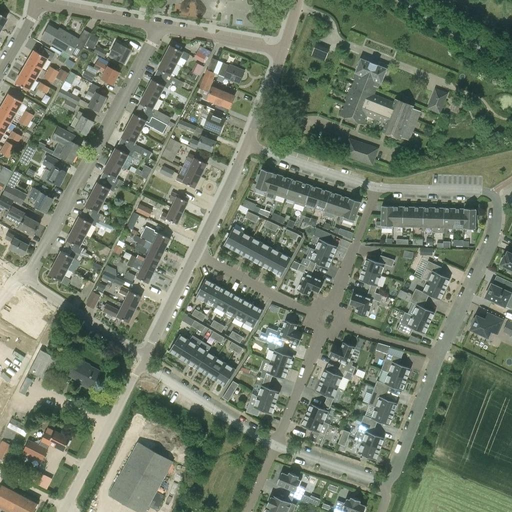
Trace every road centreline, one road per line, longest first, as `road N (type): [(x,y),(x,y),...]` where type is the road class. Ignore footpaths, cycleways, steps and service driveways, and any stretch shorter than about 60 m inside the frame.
road 1 (residential): [(26,283),(164,25)]
road 2 (residential): [(376,187),(496,198),(495,236),(439,356)]
road 3 (residential): [(64,511),(143,361)]
road 4 (residential): [(279,440),(143,361)]
road 5 (residential): [(326,319),(195,254)]
road 6 (residential): [(376,187),(326,319)]
road 7 (residential): [(143,361),(26,283)]
road 8 (residential): [(246,146),(376,187)]
road 9 (residential): [(439,356),(388,481)]
road 10 (residential): [(326,319),(279,440)]
road 11 (residential): [(37,3),(164,25)]
road 12 (tertiary): [(511,61),(404,0)]
road 13 (residential): [(164,25),(283,48)]
